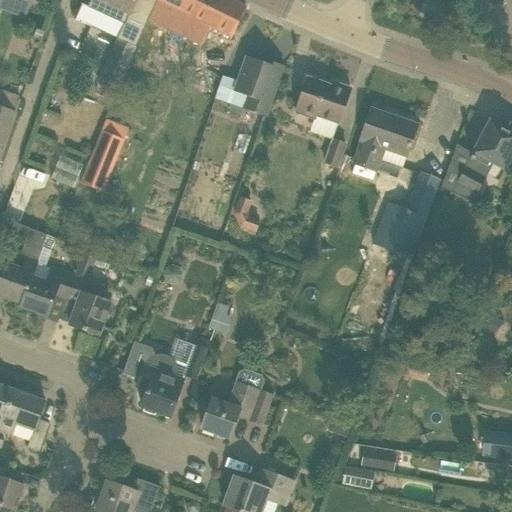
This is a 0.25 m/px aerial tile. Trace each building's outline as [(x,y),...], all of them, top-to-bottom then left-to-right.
[(91,0),(88,7),(124,23),(118,39),(107,64),(123,71),(149,17),(157,0),(91,0)] [(200,42),(207,26),(231,38),(246,7),(231,0),(157,0),(149,17),(200,42)] [(266,117),(284,66),(268,60),(267,64),(246,57),(234,92),(248,97),(243,109),(266,117)] [(30,74),(5,65),(0,79),(0,115),(13,120),(30,74)] [(307,78),(307,81),(304,80),(301,81),(298,88),(300,91),(303,92),(296,113),(314,119),(316,115),(338,123),(350,89),(349,88),(349,89),(343,87),(342,90),(307,78)] [(406,157),(417,126),(371,110),(360,141),(362,141),(354,164),(376,172),(383,149),(406,157)] [(106,120),(80,183),(103,192),(128,129),(106,120)] [(504,170),(511,156),(511,133),(501,127),(501,124),(495,120),(492,123),(490,121),(465,168),(451,160),(441,186),(470,203),(486,173),(483,171),(488,161),(504,170)] [(325,163),(338,167),(346,145),(333,140),(325,163)] [(53,177),(71,185),(80,164),(62,156),(53,177)] [(413,258),(440,180),(418,171),(404,209),(388,203),(373,244),(413,258)] [(242,199),(236,215),(242,227),(256,232),(260,223),(250,220),(248,216),(252,203),(242,199)] [(0,280),(0,295),(21,304),(31,277),(47,235),(14,222),(9,235),(26,241),(20,257),(25,259),(22,266),(24,267),(23,270),(6,264),(0,280)] [(0,245),(9,245),(9,233),(0,233),(0,245)] [(59,319),(70,323),(69,325),(98,336),(110,303),(94,297),(99,283),(89,279),(98,256),(85,251),(76,274),(75,274),(65,301),(59,319)] [(45,282),(31,277),(21,304),(20,307),(47,317),(55,297),(65,301),(75,274),(51,266),(45,282)] [(357,271),(350,301),(362,304),(369,273),(357,271)] [(216,302),(209,328),(226,332),(232,306),(216,302)] [(195,380),(206,350),(194,345),(184,376),(195,380)] [(148,361),(144,367),(136,387),(147,391),(141,407),(170,417),(183,380),(176,378),(177,374),(177,373),(177,371),(177,370),(177,367),(177,366),(176,365),(175,363),(174,362),(172,359),(169,357),(168,357),(165,356),(162,355),(161,355),(158,355),(155,356),(154,357),(152,357),(150,359),(148,361)] [(406,371),(428,376),(430,365),(408,360),(406,371)] [(272,397),(260,392),(263,383),(261,378),(245,372),(240,374),(236,384),(235,383),(228,405),(211,399),(201,428),(229,438),(237,416),(263,424),(272,397)] [(0,428),(14,390),(0,385),(0,428)] [(14,390),(0,428),(0,431),(12,436),(17,424),(33,430),(27,447),(39,452),(50,424),(38,420),(45,401),(14,390)] [(511,433),(487,431),(484,457),(511,460),(511,458),(511,433)] [(361,464),(382,467),(384,451),(363,448),(361,464)] [(17,483),(21,473),(0,466),(0,505),(15,510),(24,486),(17,483)] [(229,489),(223,506),(240,511),(260,511),(266,499),(283,506),(292,480),(260,468),(255,484),(234,477),(234,478),(237,479),(233,490),(229,489)] [(106,481),(96,510),(101,511),(150,511),(160,487),(135,478),(131,490),(106,481)]
